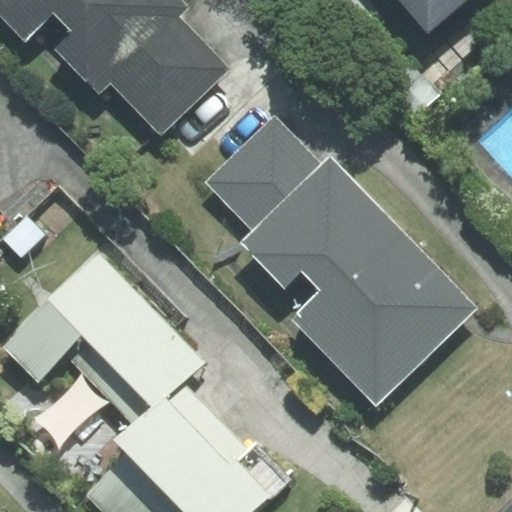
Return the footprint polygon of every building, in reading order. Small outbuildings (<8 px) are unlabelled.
[(202,8),(193,0),(0,0),(0,1),(38,41),(68,12),(86,32),(67,50),(110,95),(121,84),(171,136),(242,70),(192,18),(202,8)] [(441,27),(447,34),(486,0),(399,0),(430,36),(441,27)] [(0,230),(16,217),(0,199),(0,124),(15,111),(0,94),(0,230)] [(386,406),(490,307),(344,156),(334,166),(284,115),(213,183),(262,234),(254,242),(299,288),(316,271),(333,289),(302,319),(386,406)] [(218,362),(113,253),(14,347),(49,383),(77,357),(147,430),(138,439),(145,446),(95,494),(112,511),(267,511),(286,494),(252,458),(259,452),(195,384),(218,362)]
